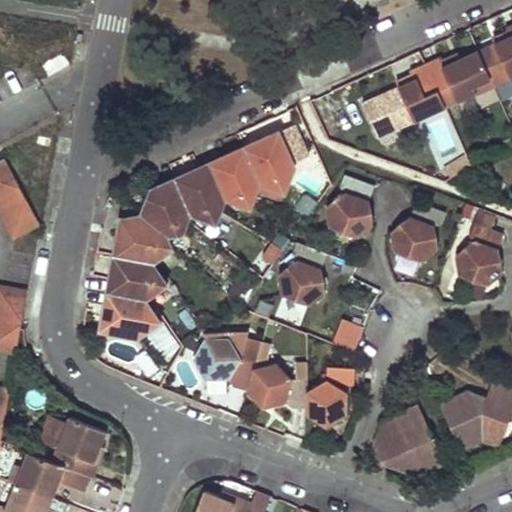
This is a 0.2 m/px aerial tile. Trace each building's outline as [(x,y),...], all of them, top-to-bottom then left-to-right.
[(495,43),(478,51),(494,87),(511,79),(511,78),(511,77),(511,24),(506,28),(507,31),(509,36),(495,43)] [(507,31),(493,38),(495,43),(509,36),(507,31)] [(442,57),(426,64),(445,108),(476,93),(477,95),(494,87),(478,51),(460,59),(446,66),(443,60),(442,57)] [(458,53),(443,60),(446,66),(460,59),(458,53)] [(381,94),(397,129),(445,108),(426,64),(410,72),(411,75),(414,80),(399,86),(381,94)] [(411,75),(397,81),(399,86),(414,80),(411,75)] [(268,137),(244,147),(260,182),(285,192),(295,168),(279,132),(268,137)] [(244,147),(210,163),(225,198),(251,208),(260,182),(244,147)] [(0,213),(14,240),(40,225),(4,159),(0,161),(0,213)] [(221,211),(225,198),(210,163),(175,179),(190,214),(217,223),(221,211)] [(369,200),(374,185),(345,174),(341,186),(345,192),(327,207),(329,226),(358,237),(373,224),(369,200)] [(147,201),(141,215),(167,235),(183,234),(190,214),(175,179),(151,189),(147,200),(147,201)] [(446,212),(416,201),(410,215),(391,231),(395,251),(424,261),(438,249),(434,226),(442,224),(446,212)] [(121,218),(114,255),(152,262),(173,248),(167,235),(141,215),(124,218),(121,218)] [(498,249),(504,234),(474,223),(470,235),(474,241),(456,256),(459,275),(487,285),(502,273),(498,249)] [(321,268),(327,253),(297,242),(293,254),(298,260),(279,275),(282,294),(310,305),(325,293),(321,268)] [(114,255),(107,292),(145,299),(167,284),(152,262),(114,255)] [(229,280),(234,294),(253,287),(249,274),(229,280)] [(0,285),(0,351),(16,354),(27,290),(0,285)] [(160,322),(145,299),(107,292),(100,330),(138,338),(151,332),(160,322)] [(234,386),(247,389),(253,368),(255,362),(261,340),(247,336),(249,329),(206,332),(206,339),(194,359),(205,379),(228,379),(234,386)] [(277,362),(253,368),(247,389),(264,406),(286,401),(293,407),(306,408),(306,392),(306,380),(293,380),(277,362)] [(306,408),(306,413),(318,421),(327,426),(347,415),(347,392),(353,384),(355,368),(328,367),(327,380),(306,392),(306,408)] [(440,404),(461,449),(483,440),(500,446),(511,414),(511,389),(492,382),(485,400),(480,402),(476,395),(468,392),(440,404)] [(0,386),(0,441),(9,394),(10,389),(0,386)] [(402,410),(402,412),(380,422),(372,443),(381,463),(384,461),(417,473),(418,477),(446,464),(418,403),(402,410)] [(93,479),(99,464),(95,462),(101,447),(107,432),(104,431),(69,417),(52,462),(91,477),(93,479)] [(101,447),(95,462),(99,464),(105,449),(101,447)] [(28,452),(15,484),(53,498),(60,482),(85,492),(91,477),(52,462),(28,452)] [(47,511),(53,498),(15,484),(4,511),(47,511)] [(247,511),(252,502),(237,496),(235,502),(220,496),(205,490),(195,511),(247,511)] [(237,496),(222,490),(220,496),(235,502),(237,496)] [(265,511),(271,497),(256,490),(252,502),(247,511),(265,511)]
